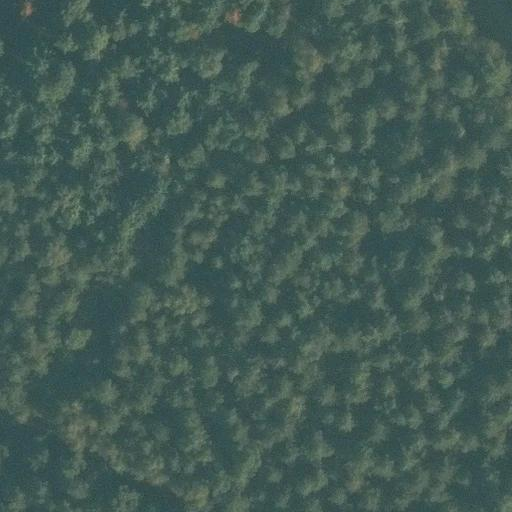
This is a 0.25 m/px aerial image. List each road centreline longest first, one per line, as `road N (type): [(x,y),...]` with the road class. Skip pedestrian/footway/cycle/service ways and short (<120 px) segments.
road 1 (track): [(306,0),(0,478)]
road 2 (track): [(0,406),(205,511)]
